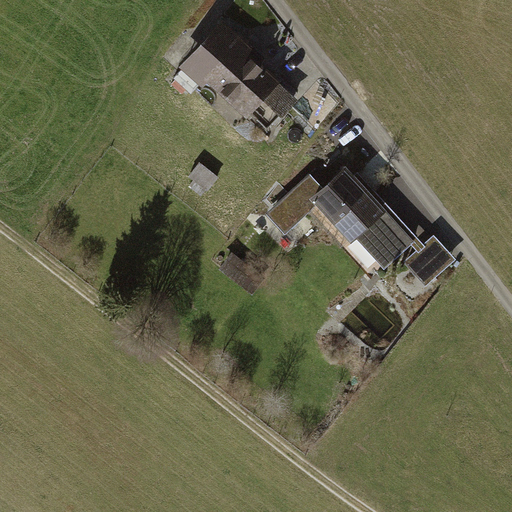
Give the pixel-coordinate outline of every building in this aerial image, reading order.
[(296,103),(218,34),(186,70),(249,126),(267,108),(281,121),(296,103)] [(238,194),(184,154),(169,174),(223,214),(238,194)] [(419,245),(347,169),(322,193),(308,177),(265,217),(289,243),(317,217),(379,282),(419,245)] [(429,283),(459,255),(437,232),(407,259),(429,283)] [(262,281),(233,256),(224,268),(253,292),(262,281)]
